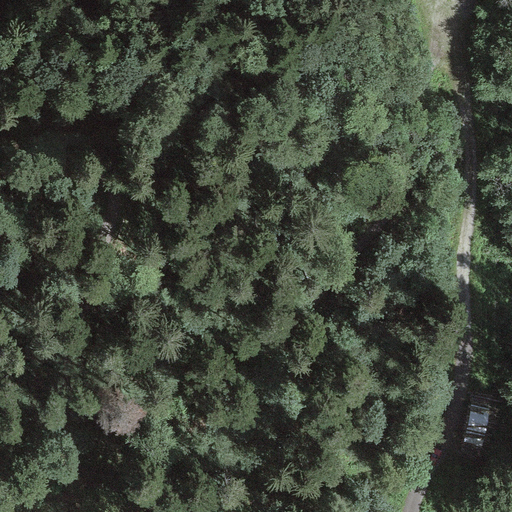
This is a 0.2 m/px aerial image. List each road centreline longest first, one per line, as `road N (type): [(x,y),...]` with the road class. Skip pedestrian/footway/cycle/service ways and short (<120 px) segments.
road 1 (track): [(0,218),(71,174),(93,180),(107,197),(109,226),(81,332),(81,386),(93,418),(116,423),(150,406),(183,371),(317,297),(399,196),(426,89),(496,0)]
road 2 (track): [(447,0),(470,162),(459,350),(413,511)]
